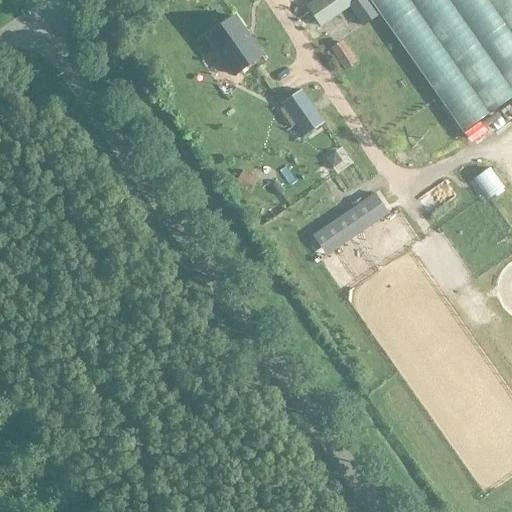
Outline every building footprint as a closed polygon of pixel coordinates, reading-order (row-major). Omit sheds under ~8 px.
[(350,0),(316,0),(307,7),(320,27),(353,4),(350,0)] [(511,0),(369,0),(463,132),(511,97),(511,0)] [(234,18),(206,37),(234,76),(261,57),(234,18)] [(343,41),(332,48),(346,69),(357,62),(343,41)] [(302,90),(282,104),(305,136),(324,122),(302,90)] [(330,157),(329,163),(333,168),(342,161),(336,152),(330,157)]
